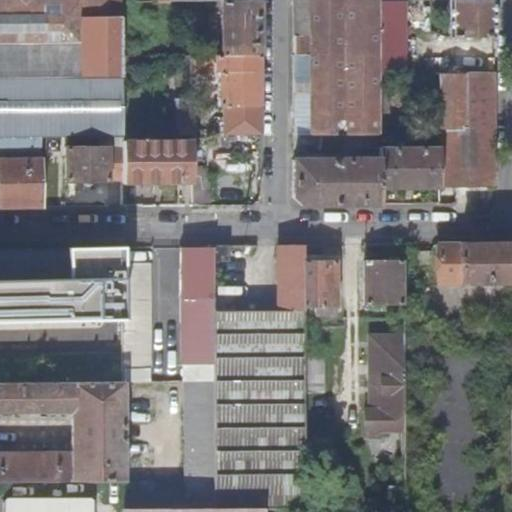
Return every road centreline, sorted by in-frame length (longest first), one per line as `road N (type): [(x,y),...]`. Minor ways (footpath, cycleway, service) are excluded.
road 1 (residential): [(0,231),(284,227)]
road 2 (residential): [(284,227),(511,224)]
road 3 (residential): [(284,227),(283,0)]
